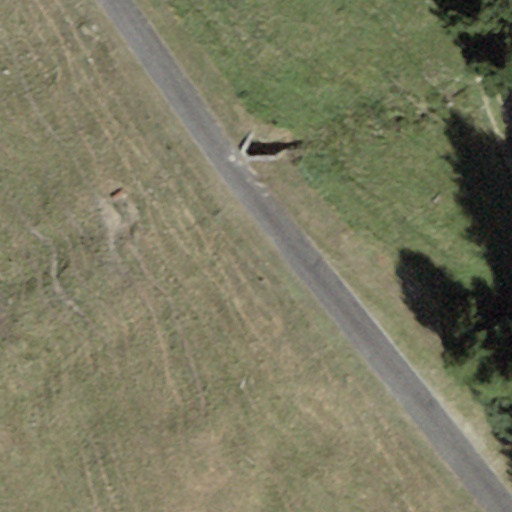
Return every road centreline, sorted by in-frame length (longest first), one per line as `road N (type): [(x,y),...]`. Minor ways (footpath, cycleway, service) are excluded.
road 1 (unclassified): [(504,511),(280,237),(106,0)]
road 2 (track): [(511,150),(465,0)]
